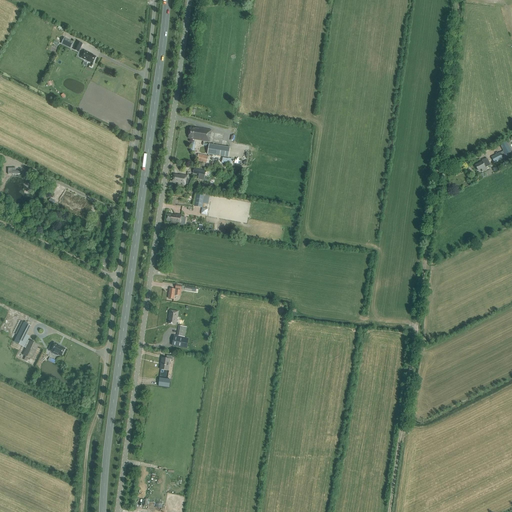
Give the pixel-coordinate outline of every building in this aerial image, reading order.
[(71,49),(74,42),(64,38),(61,44),(71,49)] [(79,52),(83,44),(78,41),(73,50),(79,52)] [(93,55),(85,51),(81,58),(89,62),(90,62),(93,63),(96,57),(93,55)] [(205,144),(205,142),(209,142),(211,131),(198,128),(198,129),(195,128),(190,127),(188,139),(203,141),(203,143),(205,144)] [(511,150),(508,145),(506,141),(500,144),(501,145),(502,148),(503,151),(491,157),(494,163),(506,157),(504,154),(511,150)] [(207,154),(228,158),(230,148),(205,144),(203,143),(203,146),(209,147),(207,154)] [(208,157),(198,155),(197,161),(207,163),(208,157)] [(482,162),(475,166),(478,171),(481,169),(483,172),(487,170),(486,168),(491,165),(487,158),(482,161),(482,162)] [(173,181),(178,182),(178,184),(185,185),(186,184),(188,184),(189,183),(190,181),(189,179),(186,179),(187,176),(180,175),(179,176),(174,175),(173,181)] [(203,204),(204,194),(196,193),(194,206),(202,207),(203,204)] [(167,214),(166,221),(171,222),(171,223),(180,224),(180,225),(184,226),(185,220),(184,220),(184,217),(181,217),(182,215),(175,214),(175,215),(167,214)] [(198,220),(188,219),(187,228),(192,229),(192,226),(197,226),(198,220)] [(179,296),(180,289),(181,290),(182,286),(176,285),(175,290),(170,289),(168,299),(174,299),(175,295),(179,296)] [(176,325),(179,312),(170,310),(168,317),(170,318),(169,324),(176,325)] [(181,326),(178,336),(185,337),(185,333),(187,327),(181,326)] [(14,342),(26,348),(23,355),(26,357),(24,360),(27,362),(29,358),(32,360),(39,345),(30,341),(28,341),(30,337),(19,332),(14,342)] [(188,339),(174,336),(173,346),(187,348),(188,339)] [(58,345),(54,343),(52,347),(50,346),(48,350),(50,351),(50,352),(53,353),(53,354),(56,355),(57,355),(58,355),(62,356),(65,349),(58,345)] [(162,358),(160,370),(169,371),(171,360),(173,360),(173,357),(167,356),(167,359),(162,358)] [(170,380),(160,378),(158,386),(159,386),(169,387),(170,380)]
